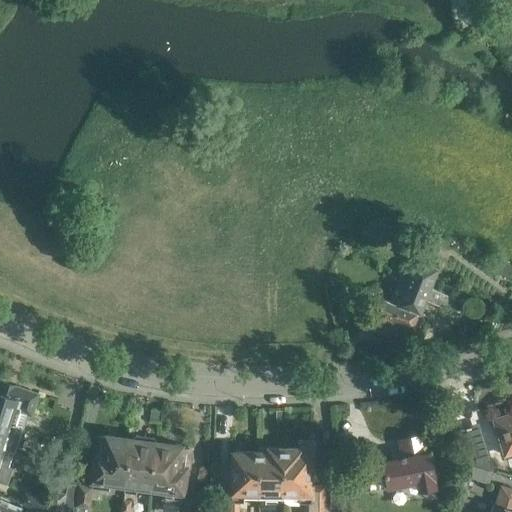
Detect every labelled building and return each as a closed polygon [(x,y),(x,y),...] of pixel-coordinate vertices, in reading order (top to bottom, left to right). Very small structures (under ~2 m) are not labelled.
[(376,318),(377,319),(373,330),(394,338),(397,332),(407,336),(416,312),(419,313),(425,300),(448,309),(457,288),(444,283),(441,291),(430,286),(437,269),(430,266),(434,254),(412,245),(407,257),(406,257),(389,302),(383,300),(376,318)] [(494,271),(506,276),(511,265),(500,260),(494,271)] [(0,421),(10,425),(12,421),(22,425),(27,410),(31,412),(38,394),(2,382),(2,383),(3,383),(0,390),(0,421)] [(511,413),(493,419),(494,422),(490,423),(493,433),(496,432),(506,464),(511,462),(511,413)] [(0,448),(2,449),(10,425),(0,421),(0,448)] [(469,464),(493,472),(495,471),(482,429),(457,437),(463,465),(469,464)] [(372,463),(359,465),(363,489),(384,485),(384,487),(415,482),(417,490),(434,487),(433,478),(434,478),(430,452),(425,453),(422,435),(398,439),(400,450),(389,451),(391,459),(380,461),(383,478),(375,480),(372,463)] [(68,484),(62,511),(72,511),(74,505),(88,507),(89,499),(99,500),(100,490),(107,491),(108,484),(123,486),(122,492),(124,493),(131,443),(131,440),(104,436),(102,449),(100,449),(99,455),(96,455),(91,487),(68,484)] [(284,450),(283,495),(284,495),(283,503),(304,503),(303,511),(322,511),(323,507),(323,487),(312,486),(312,454),(313,440),(298,439),(298,450),(284,450)] [(131,443),(124,493),(134,494),(135,487),(150,490),(156,446),(131,443)] [(156,446),(150,490),(166,492),(163,511),(170,511),(193,511),(195,501),(194,501),(194,500),(183,498),(183,500),(181,499),(181,500),(179,500),(180,493),(182,493),(186,467),(181,467),(182,459),(183,447),(156,444),(156,446)] [(2,449),(0,448),(0,481),(8,485),(14,467),(9,466),(13,453),(2,449)] [(267,453),(259,453),(258,495),(283,495),(284,450),(267,449),(267,453)] [(258,495),(259,453),(230,453),(230,486),(218,486),(217,511),(237,511),(238,503),(243,503),(243,494),(258,495)] [(493,472),(469,464),(461,488),(465,490),(473,479),(489,484),(493,472)] [(340,476),(330,476),(330,508),(343,508),(340,476)] [(50,499),(48,498),(44,511),(47,511),(62,511),(68,484),(67,493),(53,490),(50,499)] [(492,511),(511,511),(511,489),(501,486),(492,511)] [(22,502),(44,511),(48,498),(25,490),(21,502),(22,503),(22,502)] [(121,511),(130,511),(132,499),(123,498),(121,511)] [(0,511),(17,511),(18,511),(0,503),(0,511)]
